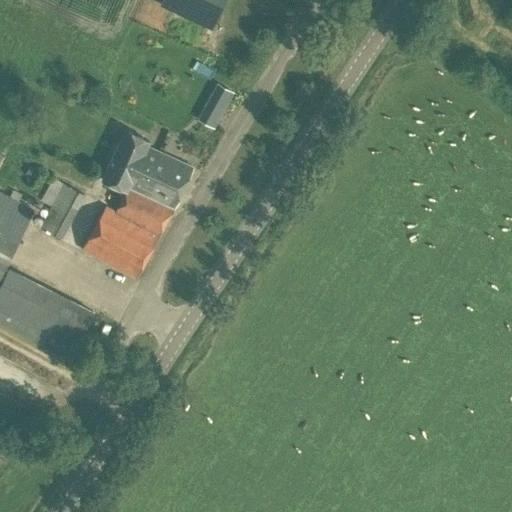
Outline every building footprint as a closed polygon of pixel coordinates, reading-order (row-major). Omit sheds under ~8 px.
[(211,31),(225,0),(161,0),(159,6),(211,31)] [(436,24),(439,18),(434,15),(430,21),(436,24)] [(155,58),(186,76),(196,57),(166,40),(155,58)] [(217,84),(210,96),(225,104),(232,92),(217,84)] [(116,185),(125,190),(115,211),(105,206),(82,248),(135,277),(174,208),(192,167),(147,146),(149,141),(124,129),(102,179),(116,185)] [(53,177),(40,200),(50,206),(39,226),(62,238),(85,195),(53,177)] [(0,189),(0,272),(32,209),(8,197),(11,189),(2,185),(0,189)] [(36,258),(32,267),(58,278),(62,269),(36,258)] [(0,322),(69,357),(92,311),(9,269),(0,285),(0,322)] [(0,383),(27,388),(30,368),(9,365),(9,366),(0,364),(0,383)]
